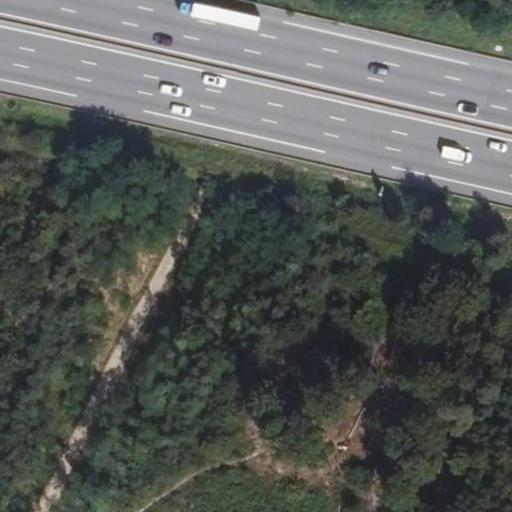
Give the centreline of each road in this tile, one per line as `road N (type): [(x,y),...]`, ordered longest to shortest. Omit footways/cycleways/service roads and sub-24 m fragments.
road 1 (trunk): [(0,50),(511,164)]
road 2 (trunk): [(511,102),(44,0)]
road 3 (track): [(46,511),(193,202)]
road 4 (track): [(294,0),(197,193)]
